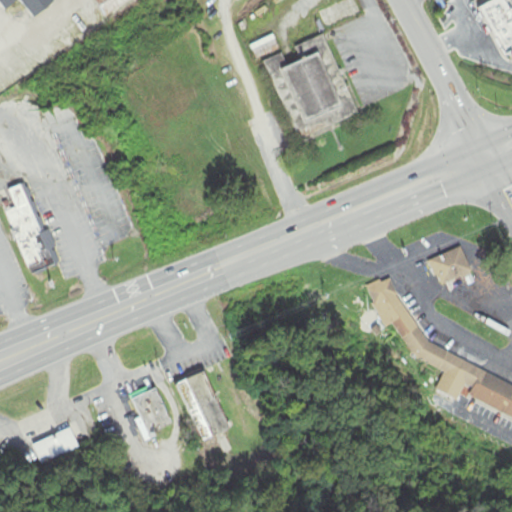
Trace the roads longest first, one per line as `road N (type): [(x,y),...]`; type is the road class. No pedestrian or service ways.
road 1 (primary): [(481,142),(222,266)]
road 2 (primary): [(0,361),(222,266)]
road 3 (primary): [(296,248),(493,167)]
road 4 (primary): [(481,142),(400,0)]
